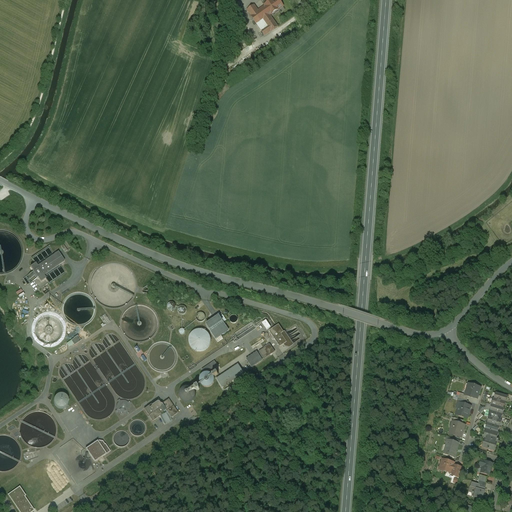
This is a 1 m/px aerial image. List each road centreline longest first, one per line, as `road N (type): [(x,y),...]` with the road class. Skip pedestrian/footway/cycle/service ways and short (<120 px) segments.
road 1 (unclassified): [(35,200),(25,222),(33,238),(77,232),(185,282),(298,317),(315,331),(77,511)]
road 2 (primary): [(386,0),(346,511)]
road 3 (unclassified): [(35,200),(206,275),(408,333),(446,331)]
